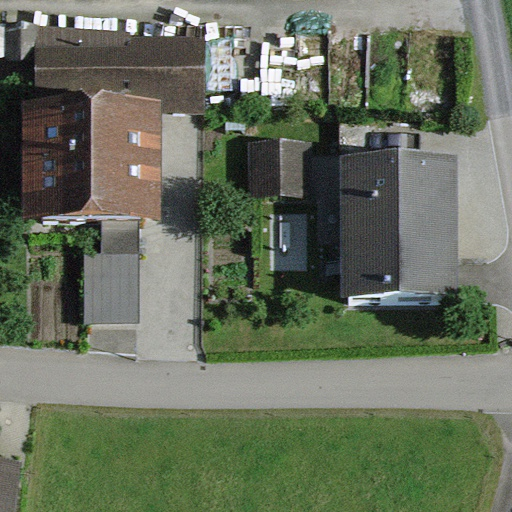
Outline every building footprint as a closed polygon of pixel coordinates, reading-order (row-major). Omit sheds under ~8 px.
[(23,124),(25,239),(100,237),(137,236),(169,235),(165,124),(210,123),(208,40),(138,42),(134,53),(37,54),(38,124),(23,124)] [(300,150),(245,151),(245,195),(300,194),(300,150)] [(412,172),(340,172),(342,312),(457,311),(455,172),(412,172)] [(137,330),(137,236),(100,237),(100,261),(84,261),(84,330),(137,330)] [(0,473),(0,511),(15,511),(20,476),(0,473)]
